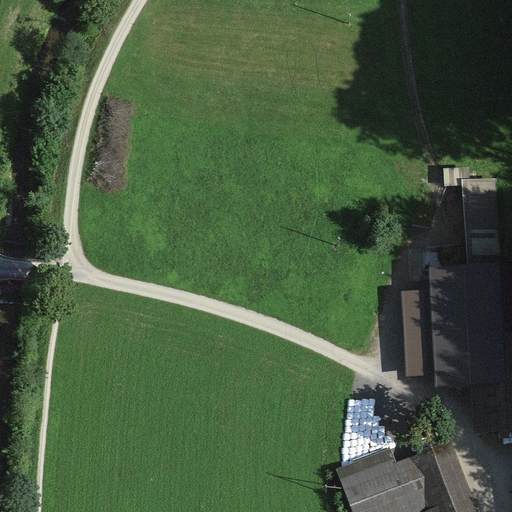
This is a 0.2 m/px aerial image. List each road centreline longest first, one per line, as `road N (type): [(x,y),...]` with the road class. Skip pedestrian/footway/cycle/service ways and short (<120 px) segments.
road 1 (track): [(505,511),(472,448),(357,361),(172,297),(0,267)]
road 2 (track): [(139,0),(95,89),(75,167),(38,511)]
